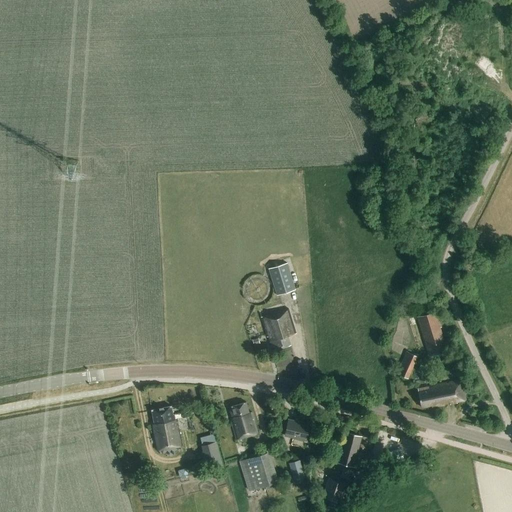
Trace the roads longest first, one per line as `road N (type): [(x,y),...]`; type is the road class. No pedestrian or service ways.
road 1 (tertiary): [(511,447),(215,372),(113,374),(0,393)]
road 2 (unclassified): [(511,436),(445,272),(511,126)]
